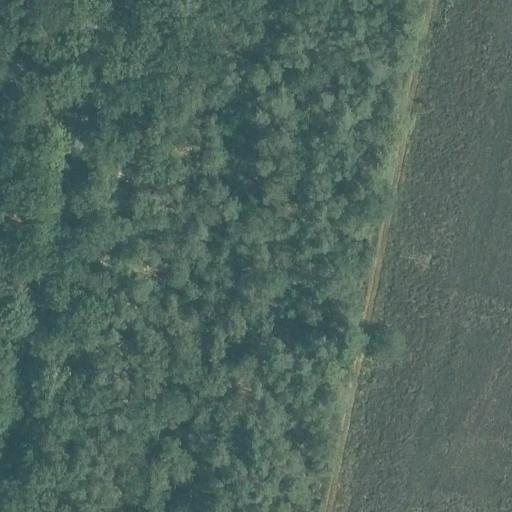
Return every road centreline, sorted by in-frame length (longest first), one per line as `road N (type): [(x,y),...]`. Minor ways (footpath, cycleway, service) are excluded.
road 1 (unknown): [(428,0),(326,511)]
road 2 (secondary): [(0,462),(102,0)]
